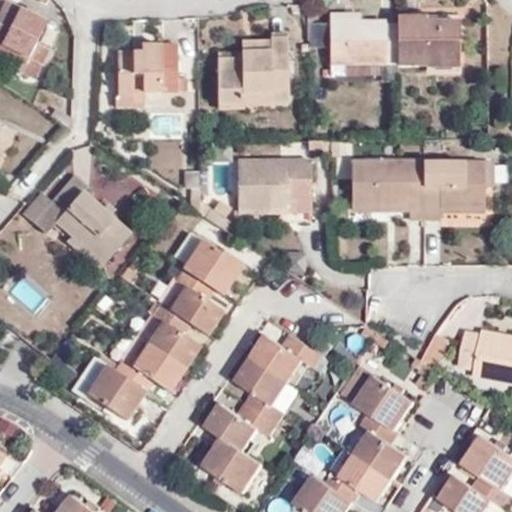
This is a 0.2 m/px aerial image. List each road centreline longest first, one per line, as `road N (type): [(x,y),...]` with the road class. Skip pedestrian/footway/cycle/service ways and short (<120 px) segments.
road 1 (residential): [(133,489),(258,300),(291,317)]
road 2 (residential): [(242,0),(79,0)]
road 3 (residential): [(371,276),(511,280)]
